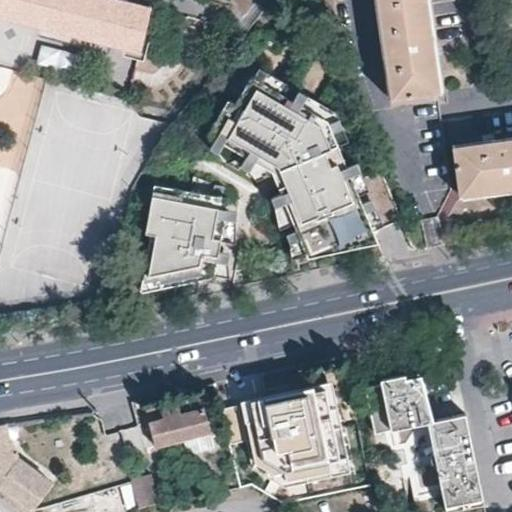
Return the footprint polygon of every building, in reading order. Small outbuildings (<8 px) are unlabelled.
[(149,7),(123,0),(0,0),(0,18),(137,54),(149,7)] [(440,91),(426,0),(375,0),(390,99),(440,91)] [(61,65),(65,49),(41,43),(37,59),(61,65)] [(298,238),(305,256),(378,241),(373,230),(366,211),(376,207),(372,197),(362,202),(351,175),(361,171),(358,162),(347,166),(338,143),(328,120),(302,103),(308,94),(300,88),(293,99),(263,80),(269,70),(260,65),(254,76),(251,75),(235,102),(215,136),(209,146),(218,151),(223,142),(245,156),(240,164),(248,169),(254,160),(272,171),(280,193),(270,197),(274,206),(284,201),(295,230),(285,234),(288,242),(298,238)] [(269,70),(263,80),(293,99),(300,88),(269,70)] [(338,112),(308,94),(302,103),(328,120),(338,143),(349,138),(338,112)] [(207,132),(215,136),(235,102),(228,98),(207,132)] [(511,136),(452,145),(459,195),(511,187),(511,136)] [(223,142),(218,151),(240,164),(245,156),(223,142)] [(254,160),(248,169),(259,176),(272,171),(254,160)] [(361,171),(351,175),(362,202),(372,197),(361,171)] [(208,194),(218,196),(220,185),(210,183),(208,194)] [(150,184),(148,195),(165,198),(167,187),(150,184)] [(147,233),(137,291),(174,283),(177,263),(212,269),(224,197),(218,196),(208,194),(167,187),(165,198),(148,195),(141,232),(147,233)] [(366,211),(373,230),(384,225),(376,207),(366,211)] [(443,242),(437,216),(422,220),(428,246),(443,242)] [(289,259),(305,256),(298,238),(288,242),(289,259)] [(211,276),(212,269),(177,263),(174,283),(211,276)] [(433,420),(421,375),(406,378),(405,372),(380,379),(381,384),(365,387),(375,433),(428,422),(433,420)] [(336,386),(229,407),(235,439),(250,436),(256,465),(288,481),(352,468),(336,386)] [(186,436),(213,429),(207,405),(203,405),(201,394),(150,407),(152,418),(149,419),(155,443),(186,436)] [(484,504),(464,413),(433,420),(428,422),(447,511),(484,504)] [(0,423),(0,485),(1,485),(35,507),(52,480),(45,474),(19,455),(6,422),(0,423)] [(216,444),(213,429),(186,436),(189,450),(216,444)] [(155,486),(151,472),(133,477),(131,478),(132,480),(139,506),(159,500),(158,498),(155,486)]
